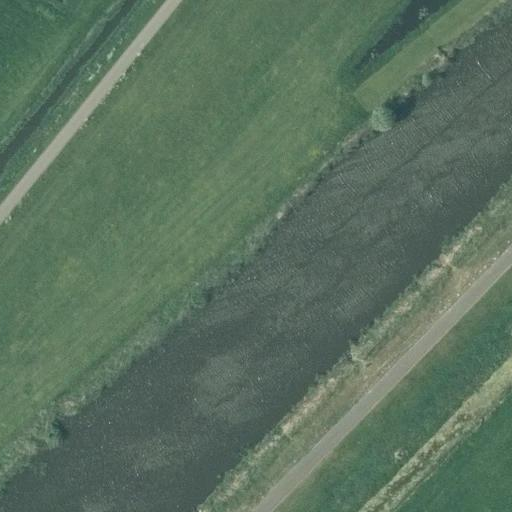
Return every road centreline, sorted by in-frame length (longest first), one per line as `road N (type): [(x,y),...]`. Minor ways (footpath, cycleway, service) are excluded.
road 1 (unclassified): [(261,511),(511,253)]
road 2 (unclassified): [(0,216),(174,0)]
